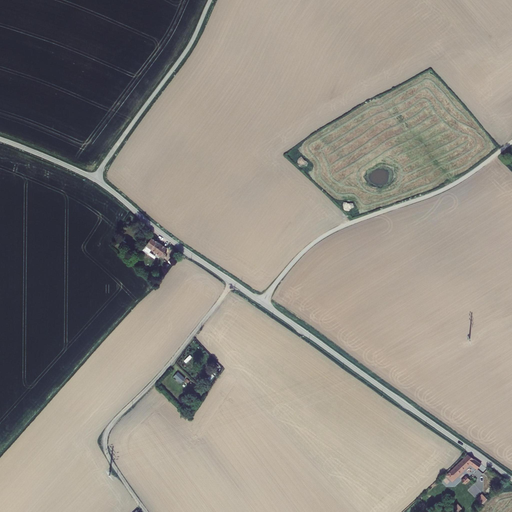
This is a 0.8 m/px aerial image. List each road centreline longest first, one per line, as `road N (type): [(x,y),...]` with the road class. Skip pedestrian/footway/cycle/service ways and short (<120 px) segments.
road 1 (unclassified): [(261,301),(511,479)]
road 2 (unclassified): [(261,301),(322,236),(449,186),(511,141)]
road 3 (track): [(234,282),(105,435),(111,461),(146,511)]
road 4 (unclassified): [(93,178),(185,52),(210,0)]
road 5 (unclassified): [(93,178),(261,301)]
